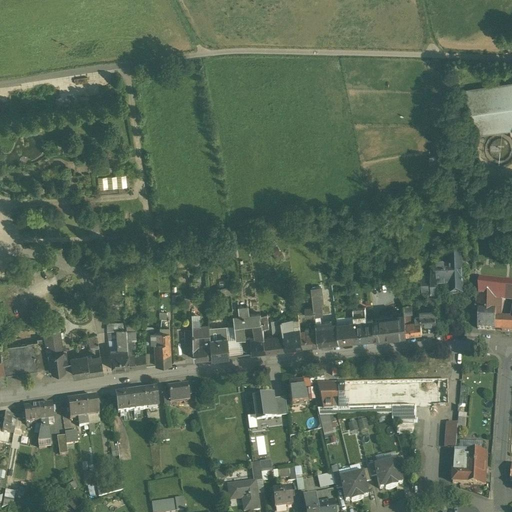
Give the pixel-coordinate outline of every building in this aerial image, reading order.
[(511,79),(468,86),(474,129),(511,123),(511,79)] [(97,173),(98,186),(126,184),(125,171),(97,173)] [(459,256),(455,252),(451,256),(451,257),(449,257),(449,267),(431,268),(431,273),(426,273),(426,277),(422,277),(422,282),(426,282),(426,286),(432,285),(432,290),(450,290),(450,296),(463,295),(462,267),(461,267),(461,256),(459,256)] [(511,283),(504,282),(479,279),(478,295),(496,297),(511,298),(511,283)] [(217,288),(218,297),(229,295),(229,287),(217,288)] [(321,287),(311,288),(313,303),(321,302),(323,302),(321,287)] [(496,297),(478,295),(478,311),(495,312),(496,297)] [(322,304),(313,305),(314,307),(315,316),(320,315),(322,315),(323,314),(322,304)] [(238,312),(239,316),(249,315),(248,305),(238,306),(238,312)] [(409,305),(403,305),(404,315),(405,324),(411,323),(411,321),(412,321),(411,311),(411,305),(409,305)] [(293,318),(294,318),(295,329),(300,328),(297,307),(290,307),(291,315),(293,315),(293,318)] [(314,307),(305,308),(305,314),(306,317),(315,316),(314,307)] [(363,308),(359,309),(352,310),(354,323),(366,321),(365,309),(363,309),(363,308)] [(435,310),(420,311),(420,313),(420,322),(421,325),(436,324),(435,310)] [(495,312),(478,311),(477,329),(494,330),(495,319),(495,312)] [(60,330),(57,313),(42,317),(44,333),(60,330)] [(239,316),(233,317),(234,325),(242,324),(254,323),(261,322),(260,315),(259,314),(249,315),(239,316)] [(267,314),(260,315),(261,322),(263,328),(269,328),(267,314)] [(404,314),(378,318),(379,320),(372,321),(375,339),(406,335),(405,324),(404,314)] [(320,315),(315,316),(316,328),(331,326),(331,323),(321,324),(320,315)] [(300,328),(295,329),(294,318),(293,318),(281,320),(283,336),(285,349),(303,347),(300,331),(300,328)] [(169,320),(161,319),(160,332),(169,332),(169,320)] [(511,320),(495,319),(494,330),(511,331),(511,320)] [(281,320),(271,321),(273,337),(283,336),(281,320)] [(354,323),(345,323),(347,342),(375,339),(372,321),(366,321),(354,323)] [(261,322),(254,323),(256,337),(250,338),(251,353),(266,352),(264,339),(263,337),(264,337),(263,328),(261,322)] [(411,323),(405,324),(406,335),(422,333),(421,325),(420,322),(415,322),(411,323)] [(116,323),(106,324),(107,331),(117,331),(116,330),(117,330),(116,323)] [(345,323),(337,324),(337,325),(339,342),(347,342),(345,323)] [(242,324),(234,325),(235,339),(241,338),(244,338),(242,324)] [(203,325),(192,326),(192,335),(198,335),(204,334),(209,334),(209,330),(209,325),(203,325)] [(331,326),(316,328),(317,331),(319,345),(339,342),(337,325),(331,326)] [(151,328),(145,327),(145,344),(154,344),(154,334),(155,334),(154,328),(151,328)] [(226,328),(209,330),(209,334),(210,340),(227,338),(226,328)] [(44,333),(43,334),(44,340),(47,354),(63,351),(60,330),(44,333)] [(117,330),(116,330),(117,331),(117,340),(118,350),(127,349),(127,340),(126,331),(126,330),(117,330)] [(135,330),(126,331),(127,340),(134,340),(136,339),(135,330)] [(305,330),(300,331),(303,347),(310,346),(309,340),(306,340),(305,330)] [(117,331),(107,331),(107,341),(117,340),(117,331)] [(308,332),(309,340),(310,346),(319,345),(317,331),(308,332)] [(169,332),(160,332),(160,334),(160,343),(162,343),(162,351),(164,351),(164,355),(163,355),(163,365),(170,364),(169,342),(169,332)] [(162,343),(160,343),(160,334),(155,334),(154,334),(154,344),(156,365),(163,365),(163,355),(164,355),(164,351),(162,351),(162,343)] [(205,344),(198,345),(198,335),(192,335),(192,346),(193,360),(211,358),(210,340),(209,334),(204,334),(205,344)] [(92,350),(99,348),(97,336),(87,338),(89,347),(92,347),(92,350)] [(273,337),(264,339),(266,352),(285,349),(283,336),(273,337)] [(227,348),(227,338),(210,340),(211,358),(228,356),(227,348)] [(244,338),(241,338),(242,354),(251,353),(250,338),(244,338)] [(37,345),(0,349),(4,376),(17,374),(17,377),(18,377),(18,376),(22,375),(22,376),(23,376),(23,373),(44,371),(44,373),(45,373),(45,372),(49,372),(50,373),(51,372),(47,354),(44,340),(37,341),(37,345)] [(118,350),(110,351),(111,370),(128,368),(127,353),(127,349),(118,350)] [(63,351),(47,354),(50,370),(65,368),(63,351)] [(134,352),(132,352),(131,353),(127,353),(128,368),(146,366),(145,354),(134,355),(134,352)] [(91,357),(71,360),(73,376),(102,371),(100,359),(92,360),(91,357)] [(309,376),(302,377),(302,381),(304,390),(312,389),(309,376)] [(302,381),(288,383),(291,405),(305,403),(304,390),(302,381)] [(187,385),(168,388),(168,393),(170,404),(170,403),(190,401),(187,385)] [(156,389),(143,391),(145,409),(158,407),(156,389)] [(143,391),(115,395),(117,413),(145,410),(145,409),(143,391)] [(272,395),(260,397),(260,398),(253,399),(256,419),(263,418),(263,420),(276,419),(275,418),(273,400),(272,395)] [(96,398),(85,399),(87,417),(99,416),(96,398)] [(285,398),(273,400),(275,418),(287,416),(285,398)] [(85,399),(67,402),(70,421),(75,420),(75,419),(77,419),(87,417),(85,399)] [(51,404),(38,406),(41,422),(47,421),(54,420),(51,404)] [(38,406),(23,408),(25,424),(41,422),(38,406)] [(12,418),(0,416),(0,434),(2,435),(3,436),(4,435),(9,436),(10,431),(12,418)] [(88,425),(97,424),(99,419),(99,416),(87,417),(88,425)] [(79,427),(88,425),(87,417),(77,419),(79,427)] [(466,420),(458,419),(457,430),(465,431),(466,420)] [(47,421),(41,422),(41,424),(38,437),(39,437),(37,443),(44,442),(50,442),(47,421)] [(366,421),(358,423),(360,431),(368,429),(366,421)] [(356,423),(349,425),(351,433),(358,431),(356,423)] [(41,424),(35,425),(33,438),(38,437),(41,424)] [(457,426),(448,425),(447,448),(455,448),(457,426)] [(168,430),(161,431),(162,441),(169,440),(168,430)] [(3,436),(2,435),(0,434),(0,443),(11,446),(14,432),(10,431),(9,436),(4,435),(3,436)] [(76,431),(65,433),(65,436),(66,444),(77,443),(78,443),(76,431)] [(65,436),(57,437),(59,455),(68,454),(67,449),(66,444),(65,436)] [(465,453),(464,470),(454,470),(453,484),(460,484),(485,486),(487,453),(465,452),(465,453)] [(454,470),(464,470),(465,453),(455,452),(454,470)] [(118,455),(112,456),(112,459),(109,459),(110,466),(119,465),(118,455)] [(405,469),(402,458),(396,459),(397,461),(399,471),(405,469)] [(397,461),(385,464),(391,488),(397,487),(397,485),(402,484),(399,471),(397,461)] [(262,479),(259,464),(252,465),(254,480),(262,479)] [(385,464),(374,467),(376,476),(379,489),(385,488),(385,490),(391,488),(385,464)] [(373,465),(367,466),(370,478),(376,476),(374,467),(373,465)] [(225,470),(214,471),(216,481),(226,479),(225,476),(227,475),(225,470)] [(368,470),(362,471),(363,473),(365,483),(371,481),(368,470)] [(363,473),(351,476),(357,500),(363,499),(362,497),(368,496),(365,483),(363,473)] [(339,476),(333,478),(336,489),(342,488),(339,478),(339,476)] [(351,476),(339,478),(342,488),(345,501),(351,500),(351,501),(357,500),(351,476)] [(122,479),(110,482),(113,492),(123,489),(122,479)] [(76,487),(74,482),(68,485),(70,490),(76,487)] [(113,492),(110,482),(97,486),(99,496),(113,492)] [(255,483),(227,487),(230,502),(242,500),(243,511),(245,511),(259,510),(255,483)] [(290,488),(285,489),(285,490),(272,491),(274,508),(292,506),(290,488)] [(325,492),(314,494),(314,496),(315,495),(315,498),(317,505),(333,502),(332,498),(326,499),(325,492)] [(175,500),(152,503),(152,511),(172,511),(185,510),(183,498),(175,499),(175,500)] [(315,498),(304,500),(306,511),(317,511),(316,505),(317,505),(315,498)] [(317,505),(316,505),(317,511),(335,511),(337,511),(337,508),(334,509),(333,502),(317,505)]
